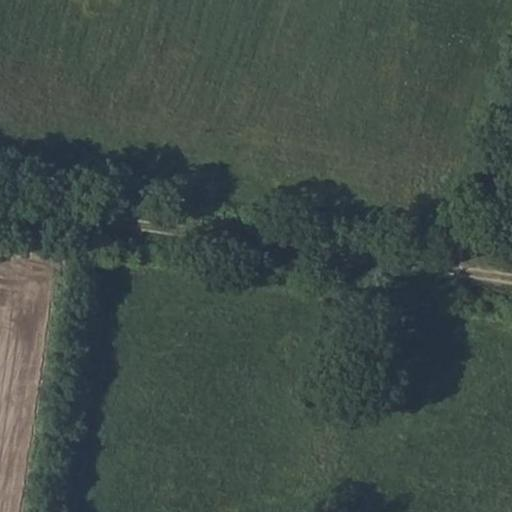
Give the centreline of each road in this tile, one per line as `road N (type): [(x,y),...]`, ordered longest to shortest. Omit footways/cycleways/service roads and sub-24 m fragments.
road 1 (track): [(456,272),(0,203)]
road 2 (track): [(511,96),(456,272)]
